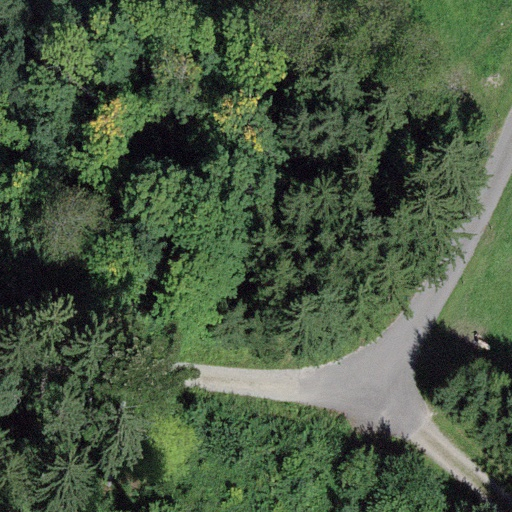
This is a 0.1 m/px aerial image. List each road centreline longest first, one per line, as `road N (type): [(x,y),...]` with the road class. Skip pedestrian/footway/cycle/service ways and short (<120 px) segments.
road 1 (track): [(0,341),(202,348),(359,392),(426,395)]
road 2 (track): [(487,511),(426,395),(418,340),(511,144)]
